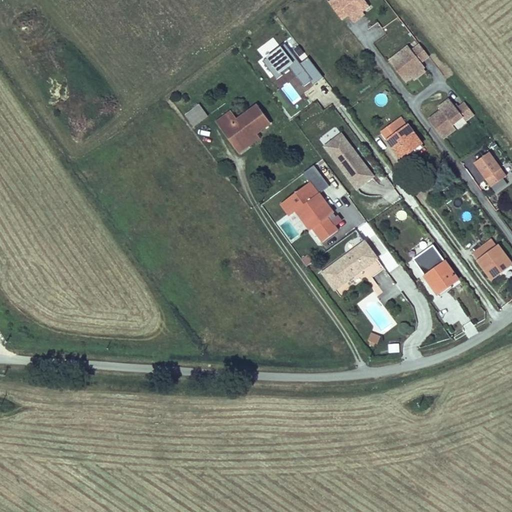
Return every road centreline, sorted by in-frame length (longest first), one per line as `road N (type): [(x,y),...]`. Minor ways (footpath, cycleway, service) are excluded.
road 1 (unclassified): [(0,360),(254,376),(360,374),(454,351),(511,315)]
road 2 (unknown): [(412,364),(421,328),(415,305),(350,211)]
